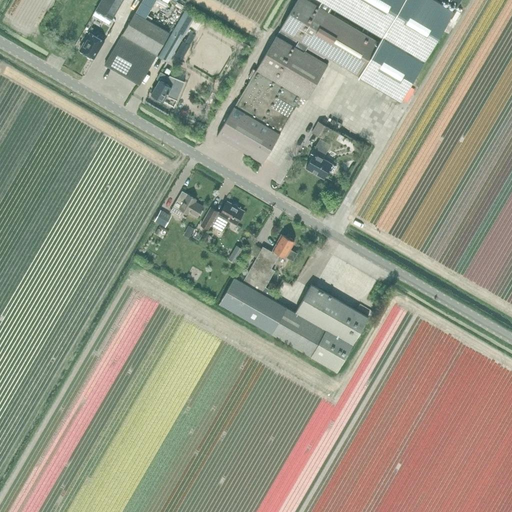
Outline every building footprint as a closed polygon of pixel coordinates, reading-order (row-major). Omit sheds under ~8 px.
[(109,24),(123,0),(101,0),(93,15),(109,24)] [(379,41),(329,11),(310,0),(297,0),(217,136),(263,163),(301,97),(307,99),(328,63),(331,59),(359,76),(379,41)] [(318,0),(382,38),(379,41),(359,76),(400,100),(454,10),(436,0),(318,0)] [(167,61),(179,40),(193,16),(185,11),(158,56),(167,61)] [(157,53),(169,33),(135,12),(104,65),(140,85),(157,55),(158,54),(157,53)] [(95,59),(105,41),(90,32),(79,50),(95,59)] [(181,60),(189,46),(184,43),(176,57),(181,60)] [(159,80),(151,94),(163,101),(166,96),(177,100),(184,82),(170,76),(169,77),(161,72),(157,79),(159,80)] [(365,103),(373,108),(375,104),(367,99),(365,103)] [(324,140),(330,128),(318,122),(312,133),(324,140)] [(324,158),(326,153),(331,144),(319,138),(315,147),(314,147),(311,152),(314,154),(306,168),(324,178),(329,170),(333,172),(337,166),(332,164),(333,163),(324,158)] [(197,218),(204,206),(196,202),(197,199),(182,190),(170,211),(179,217),(183,210),(188,214),(189,213),(197,218)] [(229,221),(236,225),(244,211),(227,201),(221,212),(212,207),(201,225),(208,229),(211,225),(223,231),(229,221)] [(165,227),(172,216),(161,210),(154,221),(165,227)] [(275,292),(265,286),(274,271),(271,269),(279,253),(285,257),(285,256),(292,261),(297,253),(289,249),(294,242),(282,234),(272,252),(263,247),(243,282),(234,277),(219,303),(338,371),(369,317),(312,284),(295,312),(272,299),(275,292)] [(237,253),(232,261),(237,264),(245,250),(237,246),(234,251),(237,253)]
